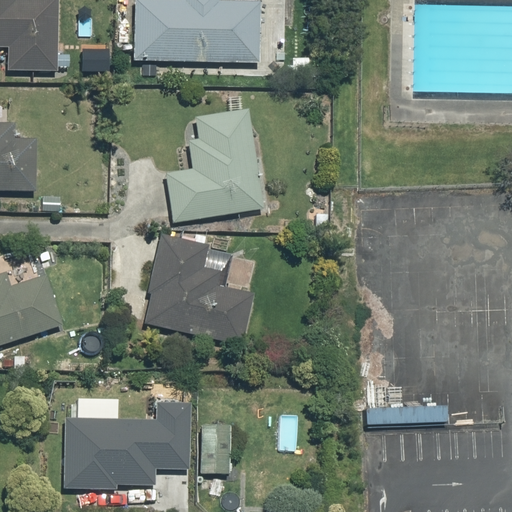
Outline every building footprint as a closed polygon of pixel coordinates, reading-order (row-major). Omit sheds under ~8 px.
[(0,0),(0,50),(1,50),(1,73),(50,74),(51,0),(0,0)] [(126,64),(251,67),(252,6),(211,4),(211,0),(174,0),(175,4),(127,2),(126,64)] [(300,23),(302,53),(318,52),(317,23),(300,23)] [(315,60),(286,60),(286,79),(315,79),(315,60)] [(240,113),(188,121),(191,143),(181,144),(185,173),(159,177),(167,226),(256,211),(240,113)] [(0,193),(28,195),(29,143),(6,142),(7,127),(0,126),(0,193)] [(310,217),(310,233),(321,233),(321,217),(310,217)] [(152,238),(140,296),(143,296),(137,327),(235,348),(246,297),(209,289),(212,275),(194,271),(199,249),(152,238)] [(0,345),(54,327),(38,278),(2,289),(0,281),(0,345)] [(468,393),(383,392),(382,430),(468,431),(468,393)] [(192,428),(191,478),(221,479),(221,418),(207,418),(207,428),(192,428)]
